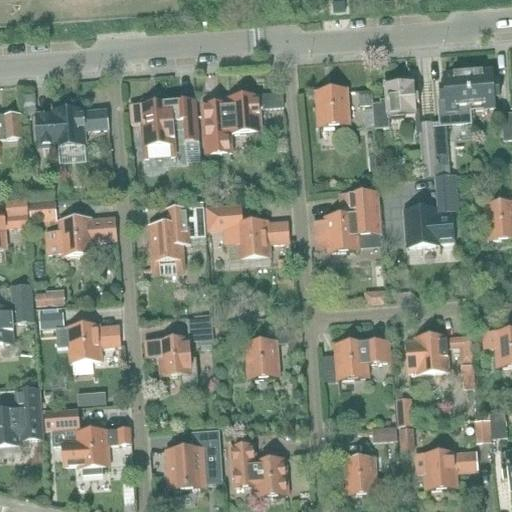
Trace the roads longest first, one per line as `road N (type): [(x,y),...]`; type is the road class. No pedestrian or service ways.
road 1 (residential): [(144,511),(115,53)]
road 2 (residential): [(314,327),(294,44)]
road 3 (residential): [(294,44),(511,27)]
road 4 (residential): [(511,311),(314,327)]
road 5 (residential): [(321,511),(314,327)]
road 6 (residential): [(115,53),(294,44)]
